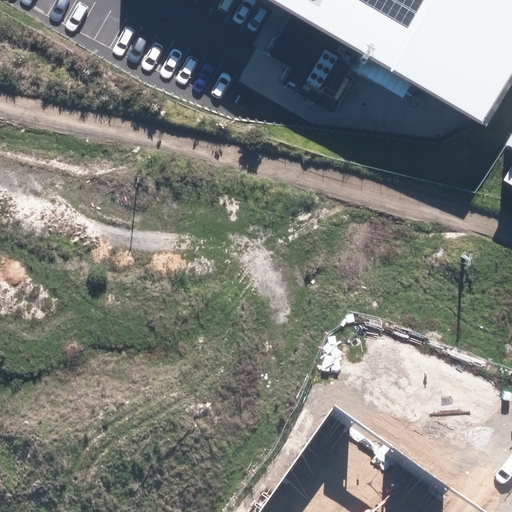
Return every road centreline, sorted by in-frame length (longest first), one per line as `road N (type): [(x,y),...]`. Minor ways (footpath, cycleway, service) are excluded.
road 1 (unknown): [(511,311),(0,187)]
road 2 (track): [(511,232),(0,109)]
